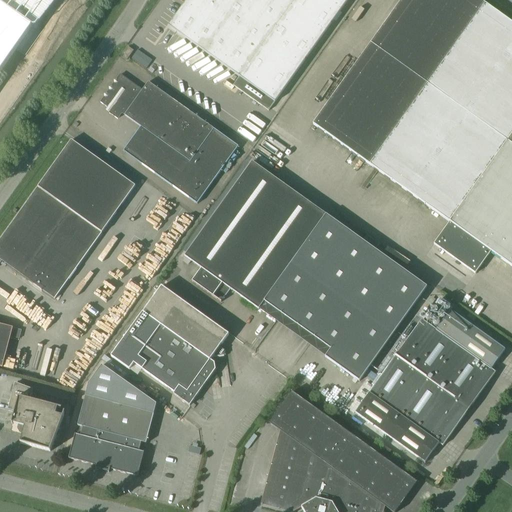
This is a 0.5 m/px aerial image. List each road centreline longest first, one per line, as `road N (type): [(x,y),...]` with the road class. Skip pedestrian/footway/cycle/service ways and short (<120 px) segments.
road 1 (unknown): [(294,162),(511,321)]
road 2 (unclassified): [(0,198),(141,0)]
